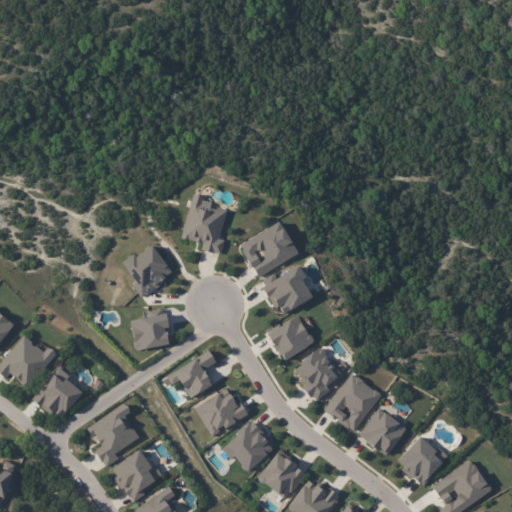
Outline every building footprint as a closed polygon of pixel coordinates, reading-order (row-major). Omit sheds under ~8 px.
[(180,238),(201,243),(200,250),(219,254),(223,239),(218,238),(224,210),(208,206),(209,202),(200,200),(201,196),(191,193),(180,238)] [(296,254),(278,222),(238,244),(255,276),(296,254)] [(119,261),(125,270),(129,267),(136,276),(134,278),(137,281),(135,283),(134,282),(131,284),(140,296),(153,286),(152,284),(168,271),(148,244),(132,256),(130,252),(119,261)] [(273,308),(277,306),(281,314),(311,297),(294,266),(274,278),(272,274),(258,282),(273,308)] [(128,320),(134,350),(167,344),(164,327),(167,326),(164,308),(146,311),(147,317),(128,320)] [(0,339),(13,324),(0,313),(0,339)] [(312,343),(297,316),(266,333),(281,360),(312,343)] [(0,361),(0,374),(4,378),(8,373),(26,388),(55,354),(46,346),(42,352),(22,335),(0,361)] [(324,386),(340,373),(318,347),(292,368),(304,384),(301,386),(313,402),(327,390),(324,386)] [(214,362),(206,350),(165,376),(171,385),(178,381),(188,398),(210,384),(201,370),(214,362)] [(31,397),(56,420),(81,393),(65,378),(67,376),(58,367),(31,397)] [(352,432),(379,395),(350,373),(322,410),(352,432)] [(96,390),(91,385),(98,378),(103,382),(96,390)] [(192,408),(210,437),(246,414),(238,401),(234,404),(224,388),(192,408)] [(86,426),(99,447),(94,450),(103,467),(117,459),(113,453),(137,439),(123,415),(129,412),(124,404),(86,426)] [(357,438),(386,455),(404,426),(375,408),(357,438)] [(222,447),(245,473),(273,447),(249,421),(222,447)] [(435,446),(432,449),(418,436),(394,462),(420,486),(446,456),(435,446)] [(130,503),(143,494),(140,489),(161,476),(152,463),(149,466),(138,449),(108,469),(130,503)] [(305,472),(277,450),(255,477),(283,499),(305,472)] [(429,485),(466,459),(470,464),(471,464),(483,481),(484,481),(488,487),(487,490),(456,511),(437,511),(435,509),(442,504),(429,485)] [(0,497),(2,498),(0,505),(0,464),(1,461),(11,464),(8,474),(6,474),(0,497)] [(289,511),(325,511),(336,497),(308,477),(285,509),(289,511)] [(132,511),(130,509),(165,485),(171,494),(161,501),(165,508),(169,506),(173,511),(132,511)]
